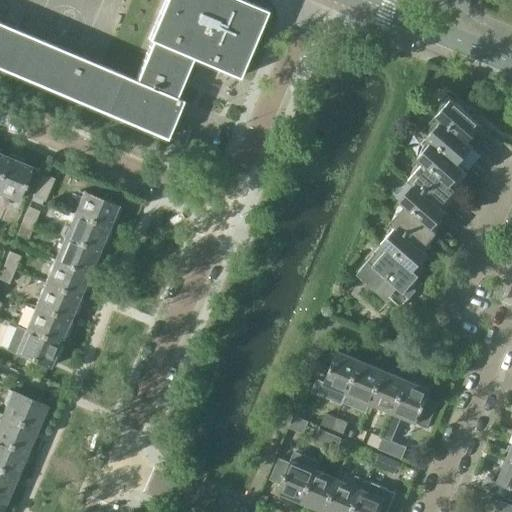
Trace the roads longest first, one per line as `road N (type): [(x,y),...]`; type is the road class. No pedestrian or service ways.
road 1 (residential): [(119,467),(228,208)]
road 2 (residential): [(228,208),(0,116)]
road 3 (residential): [(228,208),(315,0)]
road 4 (residential): [(428,511),(511,314)]
road 5 (tertiary): [(362,0),(511,63)]
